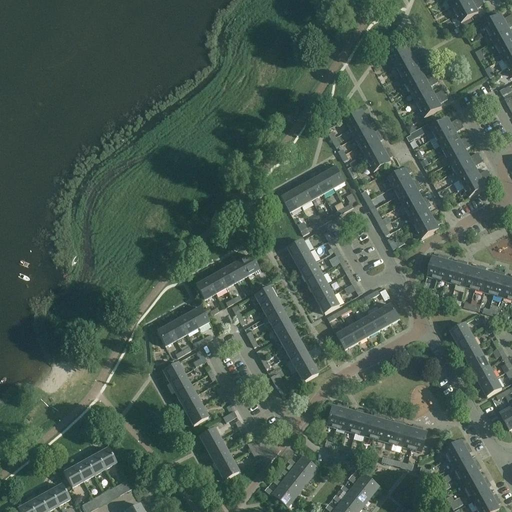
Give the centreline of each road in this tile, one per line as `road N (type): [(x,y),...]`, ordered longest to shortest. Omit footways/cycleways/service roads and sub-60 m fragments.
road 1 (residential): [(270,465),(214,350),(223,341),(240,344),(291,435)]
road 2 (residential): [(294,432),(327,387),(425,330)]
road 3 (residential): [(396,275),(356,218),(338,235),(366,284),(376,285)]
road 4 (residential): [(500,461),(425,330)]
